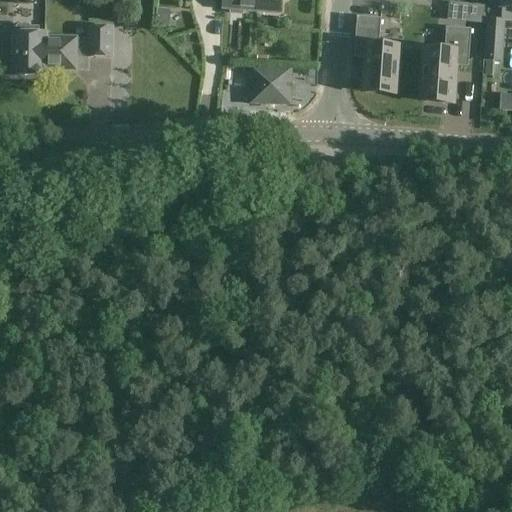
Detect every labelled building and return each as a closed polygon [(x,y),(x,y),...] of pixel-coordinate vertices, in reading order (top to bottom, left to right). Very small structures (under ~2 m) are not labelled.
[(223,0),(223,9),(230,10),(230,14),(242,15),(242,11),(258,12),(259,6),(281,8),(281,3),(285,1),(285,0),(223,0)] [(511,0),(499,0),(499,9),(511,9),(511,0)] [(481,23),(483,5),(469,4),(467,21),(481,23)] [(363,92),(396,95),(399,47),(379,46),(380,20),(360,18),(357,18),(354,59),(365,60),(363,92)] [(501,63),(503,23),(487,22),(485,62),(501,63)] [(28,25),(18,25),(15,28),(15,33),(14,33),(14,76),(47,77),(47,70),(77,71),(77,53),(90,54),(90,58),(113,58),(114,28),(90,27),(90,41),(78,41),(78,39),(48,38),(48,34),(31,34),(31,28),(28,25)] [(453,104),(456,67),(468,67),(471,30),(446,28),(444,51),(424,49),(420,102),(453,104)] [(290,106),(291,70),(251,69),(250,105),(290,106)] [(437,215),(425,222),(435,239),(447,233),(437,215)]
